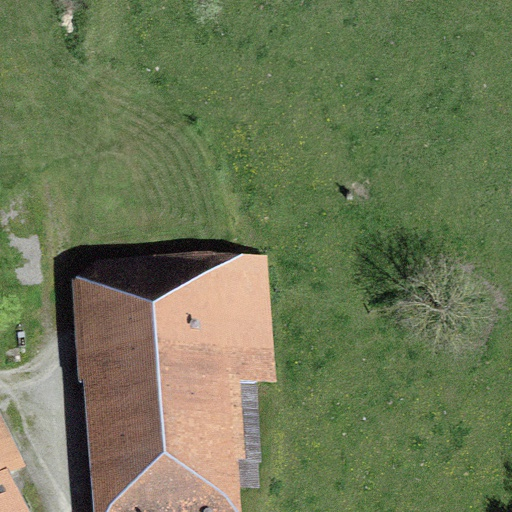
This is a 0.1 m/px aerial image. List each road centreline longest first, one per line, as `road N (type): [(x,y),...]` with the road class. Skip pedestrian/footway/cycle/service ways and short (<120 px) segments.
road 1 (track): [(52,421),(55,249),(46,108),(10,71)]
road 2 (track): [(67,511),(52,421),(28,397),(0,385)]
